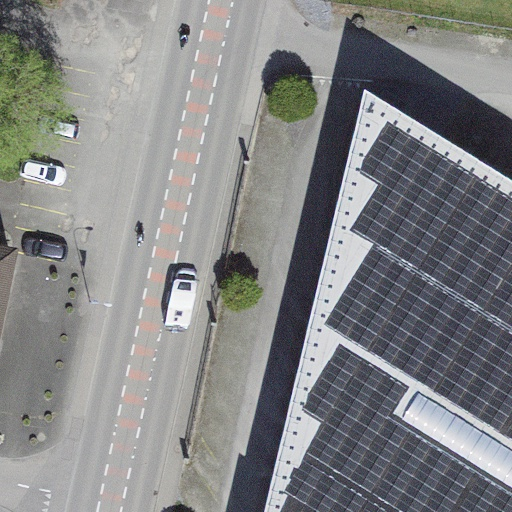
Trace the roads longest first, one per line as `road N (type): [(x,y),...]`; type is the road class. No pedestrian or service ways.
road 1 (primary): [(203,77),(111,511)]
road 2 (residential): [(20,0),(66,52),(203,77)]
